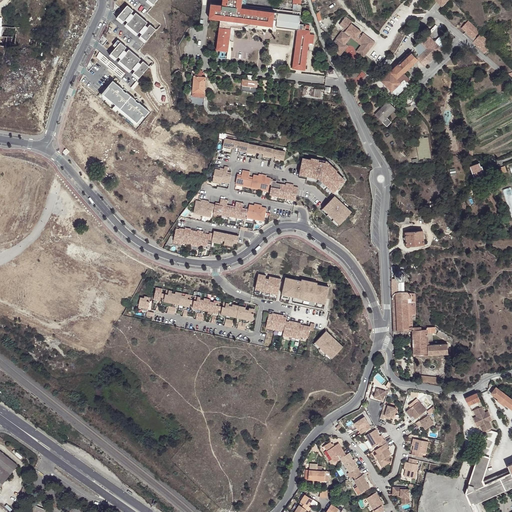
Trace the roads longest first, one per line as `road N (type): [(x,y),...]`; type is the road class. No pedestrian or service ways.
road 1 (residential): [(381,330),(351,264),(301,226),(276,227),(229,261),(168,256),(117,225),(44,145)]
road 2 (residential): [(276,511),(300,451),(358,396),(375,346)]
road 3 (residential): [(308,0),(381,171)]
road 4 (secondary): [(146,511),(0,414)]
road 5 (residential): [(375,346),(387,347),(398,382),(462,393),(511,373)]
road 6 (secondary): [(0,414),(128,511)]
road 7 (residential): [(44,145),(103,0)]
road 8 (residential): [(383,185),(381,330)]
